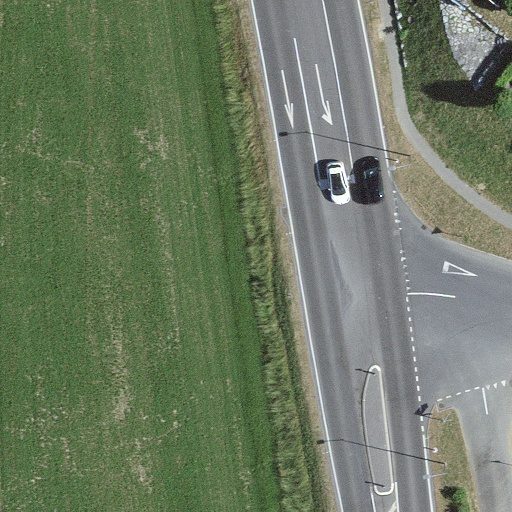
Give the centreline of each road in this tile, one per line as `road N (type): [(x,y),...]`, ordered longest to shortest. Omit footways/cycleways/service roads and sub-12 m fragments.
road 1 (secondary): [(360,303),(300,0)]
road 2 (secondary): [(383,511),(360,303)]
road 3 (track): [(475,304),(500,511)]
road 4 (tertiary): [(511,309),(360,303)]
